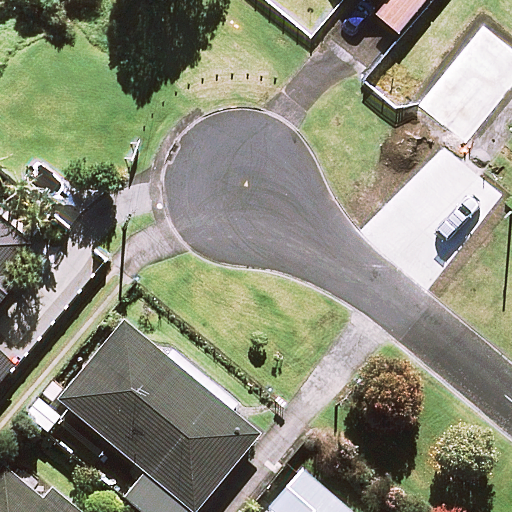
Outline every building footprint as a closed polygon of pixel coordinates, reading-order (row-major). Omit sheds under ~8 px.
[(380,0),(369,13),(397,35),(424,0),(380,0)] [(511,84),(511,55),(477,27),(412,107),(461,147),(511,84)] [(0,380),(10,369),(0,360),(0,288),(35,248),(0,218),(0,380)] [(192,511),(254,437),(117,325),(54,402),(142,474),(121,500),(135,511),(192,511)] [(0,511),(69,511),(44,491),(38,499),(0,467),(0,511)] [(344,511),(298,472),(262,511),(344,511)]
